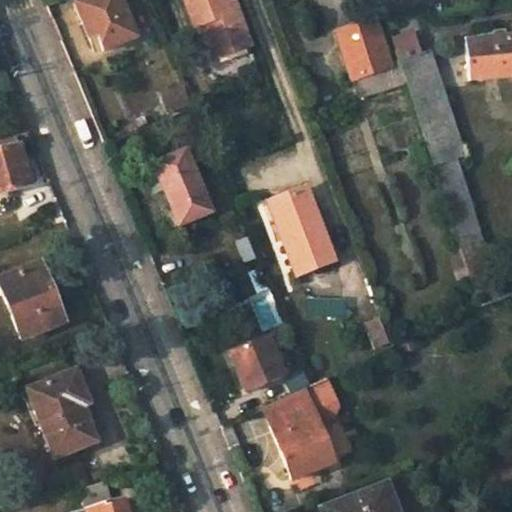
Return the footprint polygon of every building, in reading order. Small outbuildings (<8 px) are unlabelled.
[(133,39),(117,0),(81,0),(74,3),(89,40),(96,37),(102,52),(133,39)] [(213,59),(249,46),(234,8),(229,9),(225,0),(184,0),(195,27),(200,25),(213,59)] [(373,21),(335,33),(349,80),(352,80),(357,97),(404,82),(398,62),(388,65),(373,21)] [(446,131),(420,53),(412,31),(390,38),(398,62),(404,82),(423,139),(446,131)] [(511,76),(511,38),(465,43),(468,81),(511,76)] [(187,91),(169,99),(176,116),(194,109),(187,91)] [(0,192),(26,186),(13,136),(0,139),(0,192)] [(209,210),(184,148),(151,162),(176,223),(209,210)] [(431,164),(467,276),(489,269),(453,158),(431,164)] [(331,261),(304,188),(272,198),(279,217),(272,220),(292,275),(331,261)] [(279,217),(272,198),(265,201),(272,220),(279,217)] [(61,321),(37,264),(0,279),(0,292),(20,338),(61,321)] [(307,298),(307,316),(346,316),(345,297),(307,298)] [(380,317),(364,323),(374,351),(390,345),(380,317)] [(280,377),(265,338),(228,353),(244,392),(280,377)] [(85,402),(72,371),(27,389),(52,456),(93,441),(79,406),(85,402)] [(299,387),(260,409),(289,481),(330,465),(314,425),(331,418),(334,404),(323,376),(299,387)] [(115,494),(112,477),(95,482),(100,498),(115,494)] [(393,511),(382,482),(316,507),(317,511),(393,511)] [(122,511),(119,499),(82,508),(83,511),(122,511)]
